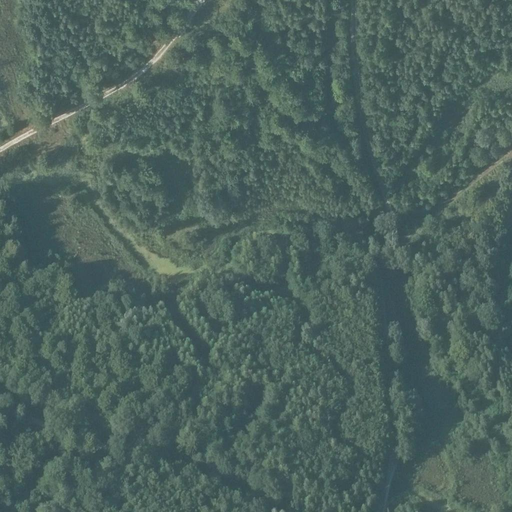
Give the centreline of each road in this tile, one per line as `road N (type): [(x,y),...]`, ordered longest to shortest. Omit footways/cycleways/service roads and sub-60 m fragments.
road 1 (track): [(376,511),(391,454),(376,281),(391,234),(362,132),(350,0)]
road 2 (track): [(0,405),(261,511)]
road 3 (track): [(0,148),(128,81),(201,0)]
road 4 (track): [(394,242),(511,155)]
